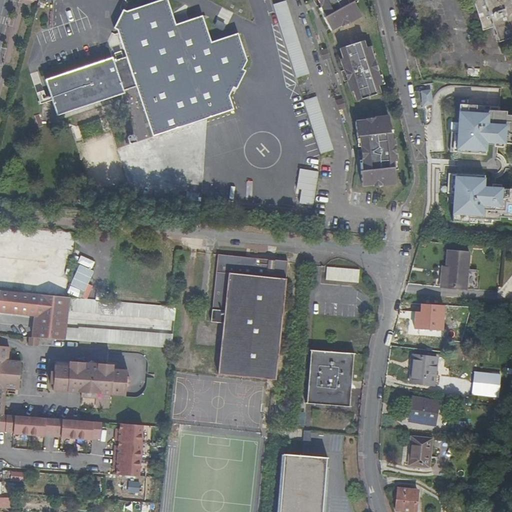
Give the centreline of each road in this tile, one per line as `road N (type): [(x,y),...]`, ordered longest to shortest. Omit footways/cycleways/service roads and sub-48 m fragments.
road 1 (residential): [(386,257),(0,217)]
road 2 (unknown): [(401,219),(340,196),(336,133),(291,0)]
road 3 (residential): [(386,257),(393,283),(369,425),(382,511)]
road 4 (residential): [(384,0),(413,136)]
